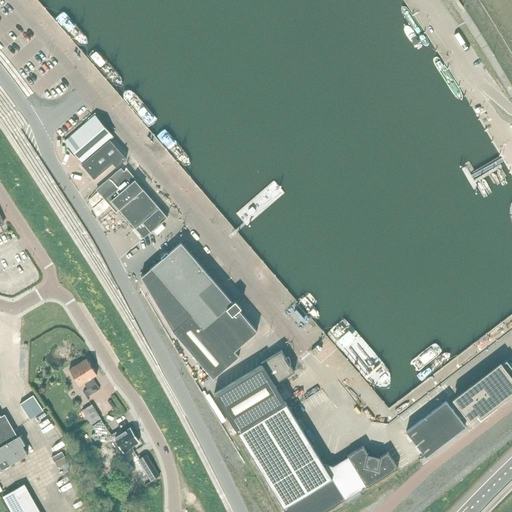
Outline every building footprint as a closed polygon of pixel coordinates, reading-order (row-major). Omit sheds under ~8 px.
[(84,163),(112,139),(111,138),(114,137),(95,115),(65,142),(84,163)] [(84,163),(83,163),(82,164),(95,179),(115,162),(119,166),(128,158),(112,139),(84,163)] [(151,232),(168,218),(135,180),(133,182),(121,168),(97,189),(109,203),(111,201),(136,229),(144,238),(151,232)] [(511,190),(498,199),(511,221),(511,190)] [(181,242),(141,277),(173,331),(214,378),(240,356),(235,351),(258,331),(239,309),(242,307),(236,301),(233,303),(181,242)] [(137,282),(132,285),(140,295),(145,291),(137,282)] [(293,324),(300,318),(290,307),(283,312),(293,324)] [(275,384),(295,372),(282,350),(261,363),(263,364),(214,394),(284,508),(283,509),(285,511),(324,511),(367,486),(367,487),(398,468),(389,452),(381,457),(378,456),(378,455),(372,453),(372,455),(369,454),(364,446),(348,456),(327,469),(275,384)] [(87,359),(70,369),(80,386),(85,383),(89,389),(83,393),(86,397),(100,389),(96,383),(93,378),(98,375),(87,359)] [(511,394),(511,366),(508,360),(507,360),(454,400),(470,421),(477,415),(481,419),(497,406),(511,394)] [(339,404),(340,395),(329,393),(328,402),(339,404)] [(33,395),(33,396),(20,404),(30,419),(31,419),(43,410),(33,395)] [(426,456),(466,426),(446,401),(407,431),(426,456)] [(92,404),(82,410),(91,424),(101,419),(92,404)] [(348,425),(348,411),(329,410),(329,424),(348,425)] [(0,463),(3,469),(28,454),(23,445),(25,444),(20,435),(18,437),(5,414),(0,417),(0,415),(0,463)] [(96,432),(92,434),(95,440),(99,438),(103,444),(113,438),(114,438),(123,452),(139,442),(130,428),(123,432),(121,429),(111,434),(109,431),(105,426),(101,420),(92,426),(96,432)] [(57,455),(52,459),(55,463),(56,463),(61,460),(57,455)] [(40,511),(24,484),(3,496),(12,511),(40,511)]
